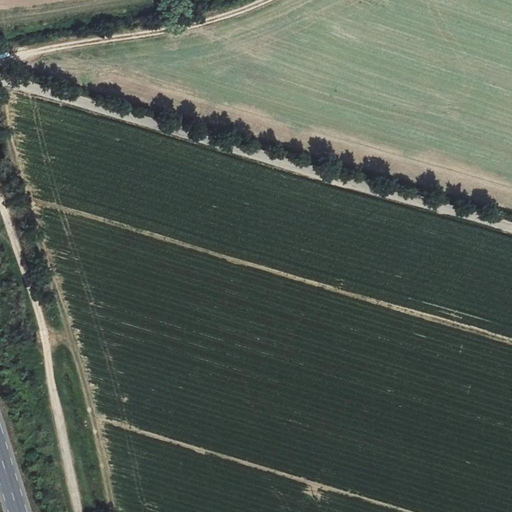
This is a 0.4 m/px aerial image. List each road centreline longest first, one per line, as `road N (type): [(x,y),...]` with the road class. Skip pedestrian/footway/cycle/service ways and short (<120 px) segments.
road 1 (unclassified): [(0,77),(511,229)]
road 2 (track): [(265,0),(174,31),(0,59)]
